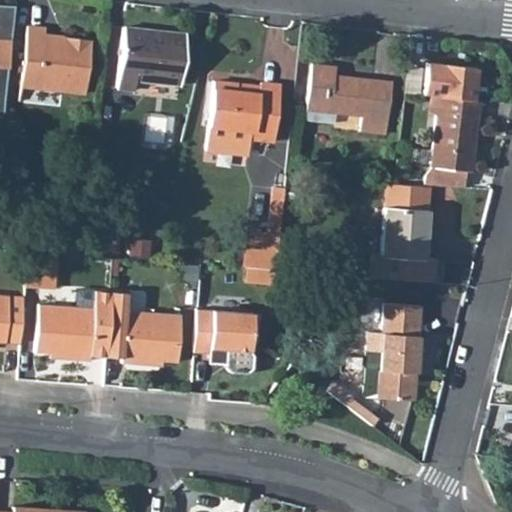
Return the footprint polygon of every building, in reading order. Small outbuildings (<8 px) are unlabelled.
[(0,115),(2,116),(4,84),(13,5),(0,4),(0,115)] [(19,85),(83,93),(90,39),(63,36),(62,42),(43,40),(43,34),(44,28),(26,26),(19,85)] [(178,84),(184,34),(122,26),(115,87),(133,89),(134,79),(178,84)] [(334,66),(310,63),(304,109),(334,113),(359,116),(358,131),(383,134),(390,81),(339,75),(339,79),(332,78),(334,66)] [(437,97),(472,100),(475,68),(425,63),(422,95),(430,96),(437,97)] [(246,154),(248,137),(272,140),(279,84),(259,82),(258,89),(236,87),(236,83),(212,80),(204,149),(246,154)] [(26,87),(24,98),(54,101),(55,90),(26,87)] [(437,97),(430,96),(428,112),(435,113),(437,97)] [(469,170),(477,100),(472,100),(437,97),(435,113),(429,166),(422,173),(422,183),(427,184),(462,186),(464,170),(469,170)] [(334,113),(304,109),(303,119),(332,123),(334,113)] [(422,183),(386,181),(383,207),(425,210),(427,184),(422,183)] [(433,258),(422,257),(422,252),(425,210),(383,207),(380,254),(370,253),(369,276),(432,282),(433,258)] [(273,269),(277,235),(248,233),(244,267),(248,267),(273,269)] [(53,288),(55,253),(25,251),(23,285),(53,288)] [(273,269),(248,267),(247,283),(272,285),(273,269)] [(92,290),(74,289),(73,306),(91,307),(92,290)] [(88,355),(104,356),(109,291),(92,290),(91,307),(73,306),(36,304),(33,351),(58,353),(58,358),(88,360),(88,355)] [(104,356),(120,357),(119,362),(150,364),(150,360),(160,360),(176,361),(179,314),(124,310),(126,293),(109,291),(104,356)] [(0,341),(18,344),(21,304),(7,302),(7,295),(0,294),(0,341)] [(22,296),(7,295),(7,302),(21,304),(22,296)] [(382,302),(380,332),(366,331),(365,350),(379,351),(377,369),(375,397),(411,400),(418,305),(382,302)] [(252,313),(195,309),(192,351),(207,352),(207,358),(224,359),(224,367),(229,372),(245,373),(251,368),(252,354),(249,351),(252,313)] [(379,351),(365,350),(363,368),(377,369),(379,351)] [(322,388),(342,404),(348,396),(349,395),(328,379),(322,388)] [(348,396),(342,404),(368,423),(374,416),(348,396)]
